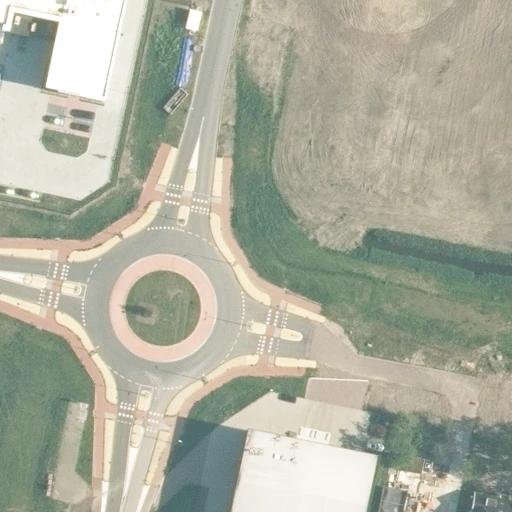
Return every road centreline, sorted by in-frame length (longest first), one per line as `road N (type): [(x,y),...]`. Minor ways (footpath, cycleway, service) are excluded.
road 1 (unclassified): [(323,340),(511,381)]
road 2 (unclassified): [(225,0),(197,141)]
